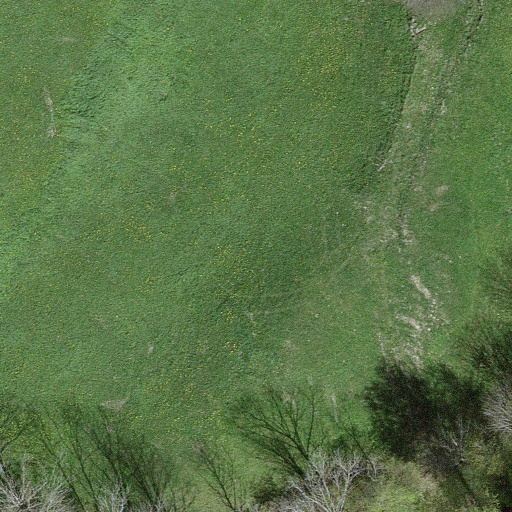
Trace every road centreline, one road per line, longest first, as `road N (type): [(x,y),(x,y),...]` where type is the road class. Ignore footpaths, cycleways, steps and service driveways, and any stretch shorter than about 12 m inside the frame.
road 1 (track): [(451,0),(385,235),(388,301),(424,447)]
road 2 (track): [(261,511),(424,447)]
